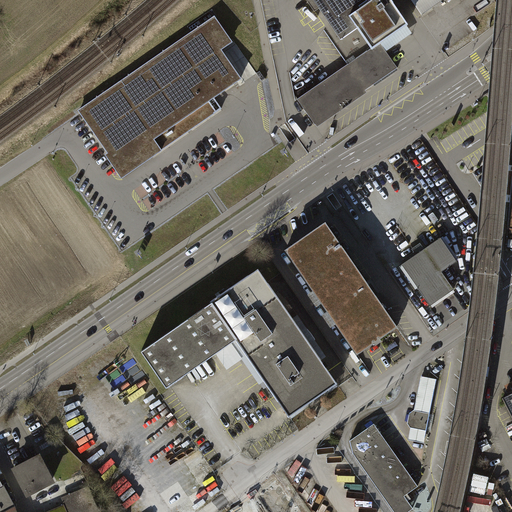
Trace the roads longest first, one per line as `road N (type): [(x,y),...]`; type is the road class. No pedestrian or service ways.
road 1 (primary): [(0,389),(511,41)]
road 2 (unclassified): [(511,293),(246,480)]
road 3 (unknown): [(108,368),(203,502)]
road 4 (unknown): [(150,511),(66,388)]
road 5 (track): [(256,0),(281,125)]
road 6 (residential): [(91,170),(68,135),(0,175)]
